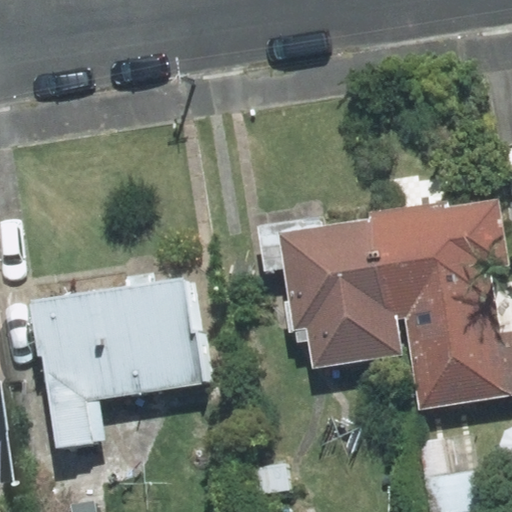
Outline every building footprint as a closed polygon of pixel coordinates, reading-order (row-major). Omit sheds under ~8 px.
[(400,217),(287,233),(301,331),(317,329),(322,366),(417,353),(425,412),(511,399),(511,327),(506,328),(498,270),(511,267),(511,217),(509,198),(457,205),(456,194),(398,203),(400,217)] [(203,277),(41,301),(64,451),(120,442),(114,404),(220,388),(203,277)] [(0,479),(15,477),(0,375),(0,479)] [(456,438),(426,443),(436,511),(488,511),(494,511),(487,469),(461,473),(456,438)] [(290,460),(253,464),(258,499),(294,494),(290,460)]
